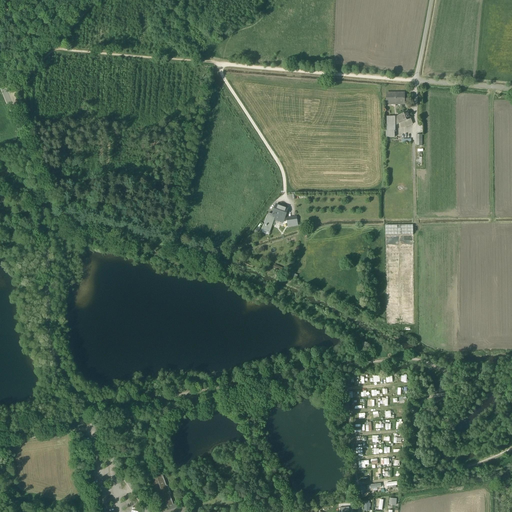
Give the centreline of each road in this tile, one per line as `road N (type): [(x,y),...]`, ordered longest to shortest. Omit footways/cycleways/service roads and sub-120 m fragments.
road 1 (unclassified): [(148,511),(48,341),(44,186),(0,79)]
road 2 (track): [(52,49),(415,80)]
road 3 (track): [(41,225),(212,267)]
road 4 (track): [(492,87),(492,222)]
